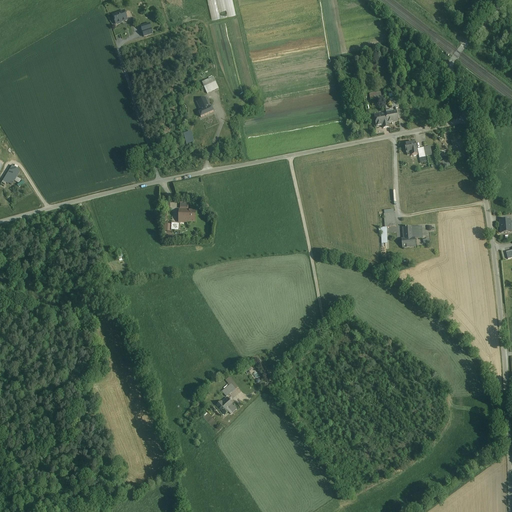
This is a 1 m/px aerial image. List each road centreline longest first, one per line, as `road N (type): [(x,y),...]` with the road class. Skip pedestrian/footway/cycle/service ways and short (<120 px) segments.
road 1 (unclassified): [(0,221),(123,188),(467,120)]
road 2 (unclassified): [(467,120),(493,248),(511,482)]
road 3 (track): [(117,43),(160,180)]
road 4 (residential): [(505,0),(450,64),(464,110)]
